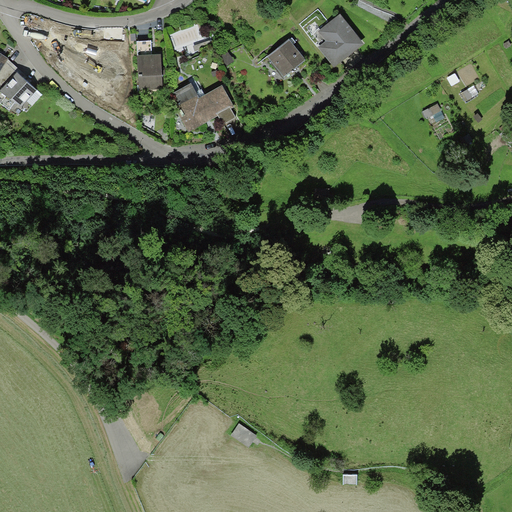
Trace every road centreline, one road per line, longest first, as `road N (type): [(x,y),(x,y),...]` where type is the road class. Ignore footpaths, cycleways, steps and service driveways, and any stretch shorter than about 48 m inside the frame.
road 1 (unclassified): [(169,156),(234,145),(286,123),(446,0)]
road 2 (track): [(0,294),(79,369),(119,443),(140,511)]
road 3 (residential): [(169,156),(46,69),(6,11)]
road 4 (track): [(511,197),(329,211)]
road 5 (residential): [(182,0),(144,19),(117,21),(6,11)]
road 6 (track): [(169,156),(0,158)]
